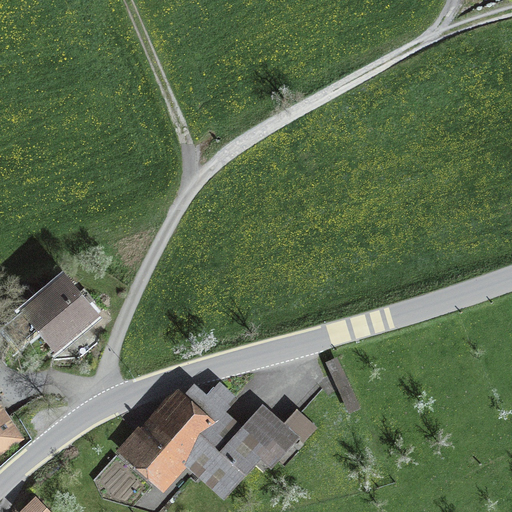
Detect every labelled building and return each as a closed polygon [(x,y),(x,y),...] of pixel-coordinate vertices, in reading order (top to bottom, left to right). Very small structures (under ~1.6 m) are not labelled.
[(0,316),(7,324),(2,328),(16,345),(40,326),(56,346),(57,345),(53,339),(66,328),(70,334),(92,315),(64,281),(40,300),(26,283),(0,304),(0,316)] [(124,446),(161,480),(183,456),(226,494),(268,448),(278,456),(293,439),(260,410),(241,431),(208,402),(200,410),(185,396),(148,436),(140,429),(124,446)] [(0,444),(19,432),(0,404),(0,444)] [(376,442),(359,408),(350,412),(366,447),(376,442)] [(300,414),(288,428),(302,440),(314,426),(300,414)] [(42,511),(45,509),(35,499),(21,511),(42,511)]
